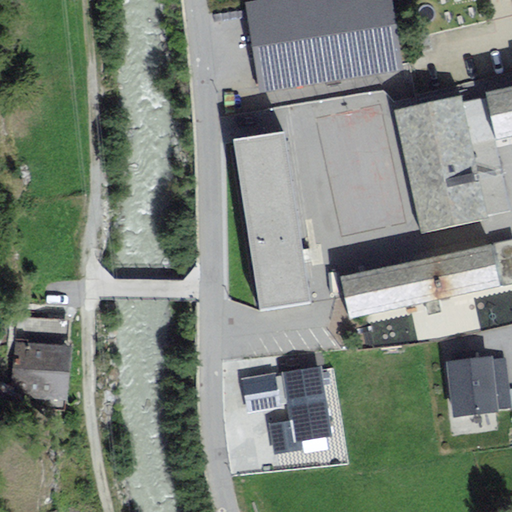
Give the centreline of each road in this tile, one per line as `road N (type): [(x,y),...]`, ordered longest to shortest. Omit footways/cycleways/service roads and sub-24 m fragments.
road 1 (track): [(87,0),(97,203),(86,288),(90,493),(98,511)]
road 2 (residential): [(200,0),(210,67),(212,422),(227,511)]
